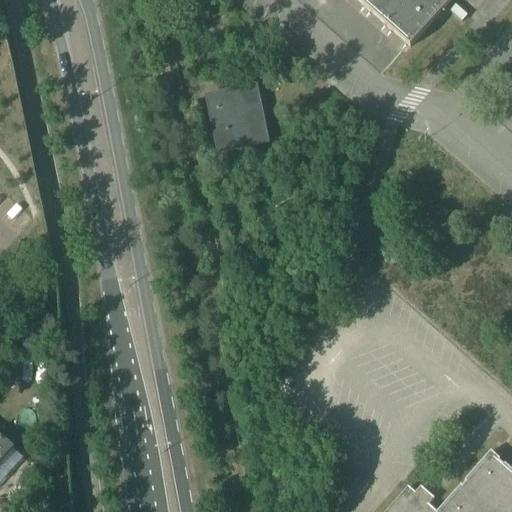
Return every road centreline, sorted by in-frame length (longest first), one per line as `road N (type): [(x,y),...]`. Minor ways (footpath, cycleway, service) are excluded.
road 1 (secondary): [(185,511),(86,0)]
road 2 (secondary): [(49,0),(69,74),(145,511)]
